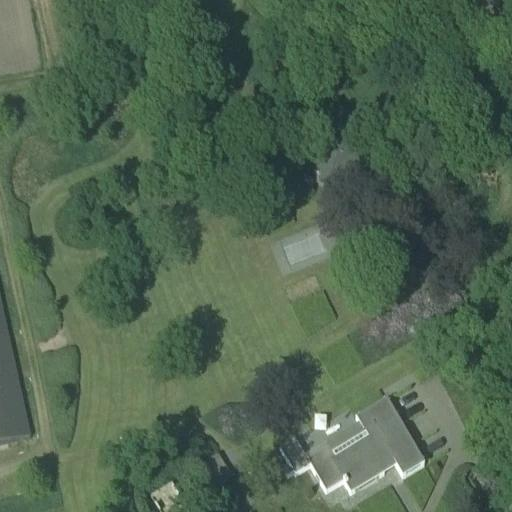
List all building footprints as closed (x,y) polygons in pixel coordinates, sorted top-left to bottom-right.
[(340,181),(351,184),(363,153),(326,140),(315,173),(321,175),(317,184),(336,191),(340,181)] [(0,446),(29,440),(0,310),(0,446)] [(401,480),(422,468),(385,406),(355,424),(357,428),(302,458),(293,443),(277,452),(292,479),(309,469),(324,496),(342,486),(348,497),(394,470),(401,480)] [(212,493),(230,481),(215,459),(197,470),(212,493)] [(208,511),(229,511),(224,502),(208,510),(208,511)]
